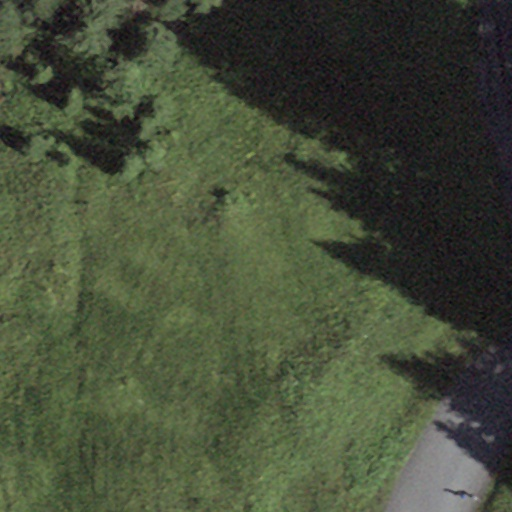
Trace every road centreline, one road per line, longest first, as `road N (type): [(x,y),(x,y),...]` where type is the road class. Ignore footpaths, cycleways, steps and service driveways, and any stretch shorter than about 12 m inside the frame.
road 1 (unclassified): [(430,511),(511,362)]
road 2 (unclassified): [(511,145),(486,0)]
